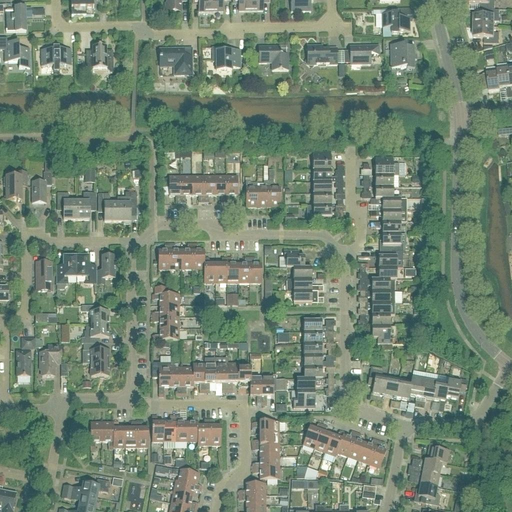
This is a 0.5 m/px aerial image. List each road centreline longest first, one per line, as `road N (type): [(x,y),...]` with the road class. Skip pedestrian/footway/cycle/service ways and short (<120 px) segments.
road 1 (residential): [(62,409),(5,409),(4,320),(25,320),(26,242),(129,242)]
road 2 (residential): [(55,0),(55,20),(64,27),(136,27),(156,36),(324,27),(332,0)]
road 3 (unclassified): [(510,365),(474,331),(456,286),(458,118)]
road 4 (residential): [(129,242),(152,228),(204,225),(226,235),(323,236),(344,257)]
road 5 (residential): [(217,511),(225,483),(242,472),(239,407),(132,405)]
road 6 (residential): [(403,426),(344,405),(344,257)]
road 7 (residential): [(132,405),(129,242)]
road 8 (residential): [(510,365),(470,426),(403,426)]
road 9 (unclassified): [(458,118),(431,0)]
